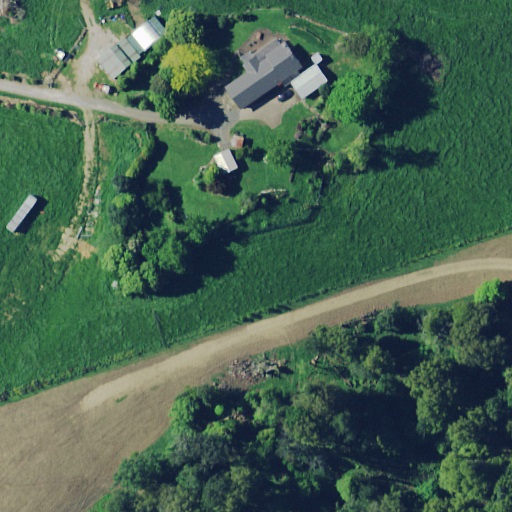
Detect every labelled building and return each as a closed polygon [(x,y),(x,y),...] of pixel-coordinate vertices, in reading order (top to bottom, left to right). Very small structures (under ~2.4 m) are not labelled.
[(164,35),(151,19),(145,24),(158,40),(164,35)] [(149,51),(133,32),(100,59),(115,78),(149,51)] [(305,67),(284,36),(245,62),(251,71),(229,86),(244,109),(305,67)] [(329,81),(318,64),(293,81),(305,98),(329,81)] [(240,167),(231,149),(216,156),(225,174),(240,167)]
